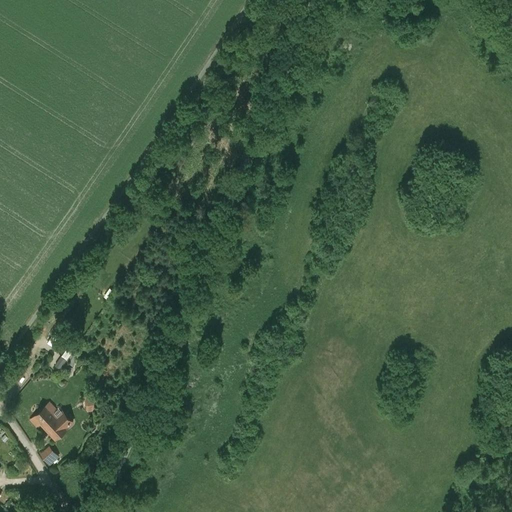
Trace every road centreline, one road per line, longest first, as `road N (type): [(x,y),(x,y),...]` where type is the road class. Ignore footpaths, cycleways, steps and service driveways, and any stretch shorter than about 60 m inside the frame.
road 1 (unclassified): [(97,511),(314,0)]
road 2 (track): [(69,511),(0,407)]
